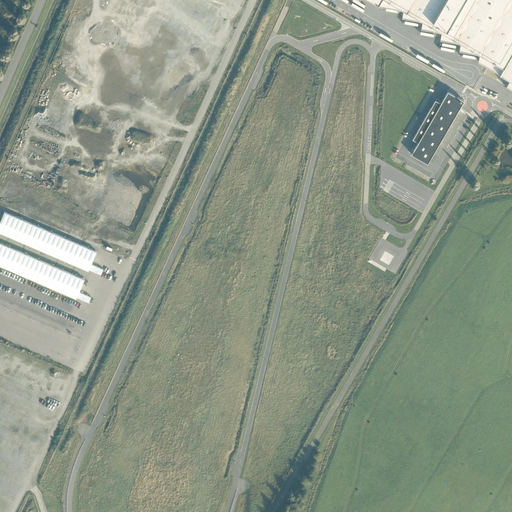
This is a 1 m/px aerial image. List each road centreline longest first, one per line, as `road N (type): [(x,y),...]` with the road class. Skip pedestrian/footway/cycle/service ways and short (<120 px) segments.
road 1 (track): [(344,511),(363,423),(423,316),(486,236)]
road 2 (track): [(506,374),(478,393),(408,511)]
